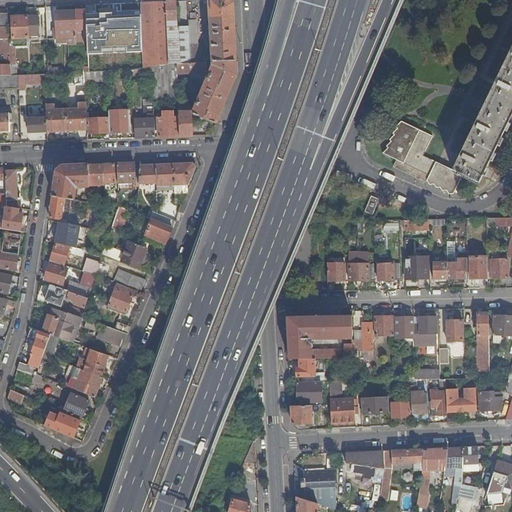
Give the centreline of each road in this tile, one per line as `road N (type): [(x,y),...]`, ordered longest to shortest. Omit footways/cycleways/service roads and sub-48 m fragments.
road 1 (motorway): [(276,105),(127,511)]
road 2 (residential): [(0,419),(67,453),(93,442),(217,146)]
road 3 (motorway): [(170,511),(300,179)]
road 4 (residential): [(511,176),(483,202),(459,208),(437,206),(345,161),(255,164)]
road 5 (residential): [(511,296),(265,302)]
road 6 (residential): [(273,442),(511,430)]
road 7 (residential): [(50,152),(25,309),(0,381)]
road 8 (motorway): [(300,179),(330,139),(388,0)]
road 9 (motorway): [(300,179),(355,0)]
road 10 (residential): [(50,152),(217,146)]
road 11 (primary): [(248,0),(254,144)]
road 12 (primary): [(265,302),(273,442)]
road 13 (primary): [(255,164),(265,302)]
